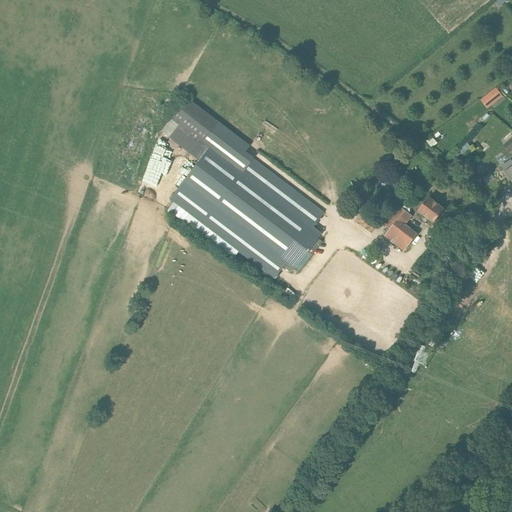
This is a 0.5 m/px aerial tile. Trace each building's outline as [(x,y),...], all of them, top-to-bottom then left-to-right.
[(488,108),(505,96),(498,86),(481,98),(488,108)] [(294,268),(320,233),(313,227),(323,213),(243,152),(248,145),(217,121),(186,97),(170,119),(177,124),(168,137),(198,161),(169,199),(173,202),(167,210),(225,254),(231,246),(274,279),(282,267),(286,262),(294,268)] [(387,130),(382,126),(379,131),(384,135),(387,130)] [(503,139),(506,143),(503,145),(509,153),(511,150),(511,133),(503,139)] [(432,136),(426,141),(432,147),(437,143),(432,136)] [(350,195),(355,202),(367,194),(361,186),(350,195)] [(414,216),(425,224),(429,219),(433,222),(444,209),(429,197),(414,216)] [(403,251),(409,244),(416,234),(404,225),(412,216),(403,209),(395,218),(391,215),(380,229),(378,231),(384,236),(403,251)] [(294,268),(286,262),(282,267),(290,273),(294,268)]
